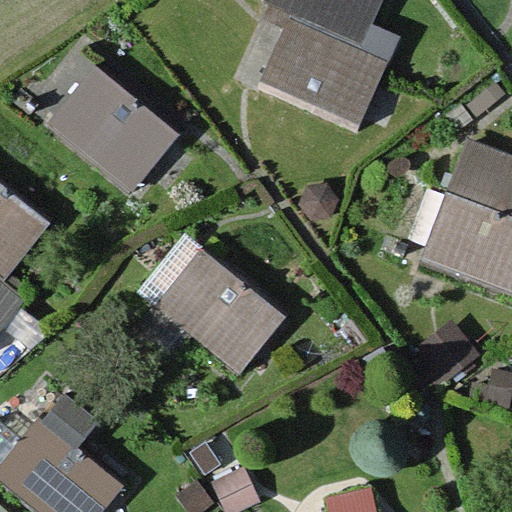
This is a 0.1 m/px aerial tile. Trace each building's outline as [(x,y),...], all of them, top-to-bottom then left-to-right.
[(269,0),(266,8),(271,10),(390,61),(399,42),(373,30),(385,0),(269,0)] [(390,61),(271,10),(264,25),(284,35),(276,54),(260,89),(360,134),(390,61)] [(95,76),(51,127),(134,196),(177,145),(95,76)] [(497,87),(463,112),(471,122),(505,97),(497,87)] [(462,109),(448,119),(458,133),(472,123),(471,122),(463,112),(462,109)] [(511,164),(467,148),(424,261),(511,294),(511,164)] [(307,191),(300,210),(312,226),(332,223),(340,204),(327,189),(307,191)] [(47,234),(0,194),(0,284),(3,287),(47,234)] [(160,290),(193,234),(178,225),(145,281),(160,290)] [(289,325),(203,254),(133,338),(162,361),(186,332),(243,379),(289,325)] [(3,287),(0,284),(0,336),(25,306),(3,287)] [(451,328),(419,352),(427,363),(418,370),(435,393),(477,362),(451,328)] [(511,386),(511,376),(493,374),(491,389),(474,386),(471,402),(508,408),(511,386)] [(99,429),(65,403),(44,431),(37,426),(0,473),(0,488),(30,511),(104,511),(119,493),(76,459),(99,429)] [(244,474),(214,488),(225,511),(242,511),(258,505),(244,474)] [(198,488),(180,501),(187,511),(206,511),(213,507),(198,488)] [(326,504),(328,511),(377,511),(372,493),(326,504)]
